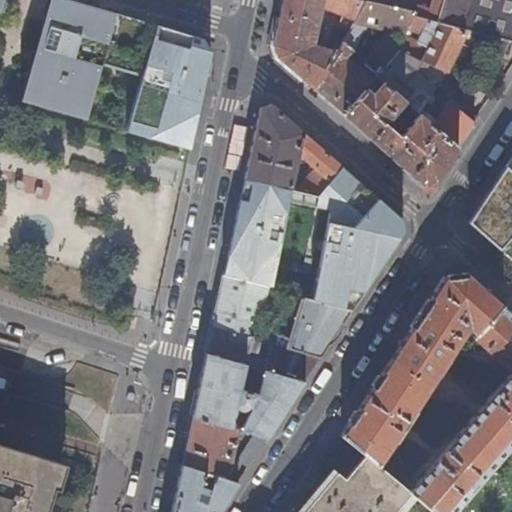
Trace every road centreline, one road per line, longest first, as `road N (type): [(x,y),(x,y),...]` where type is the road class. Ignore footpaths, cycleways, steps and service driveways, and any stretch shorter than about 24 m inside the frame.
road 1 (residential): [(439,231),(253,511)]
road 2 (residential): [(166,366),(240,53)]
road 3 (residential): [(240,53),(439,231)]
road 4 (residential): [(166,366),(0,311)]
road 5 (residential): [(137,511),(166,366)]
road 6 (residential): [(511,116),(439,231)]
